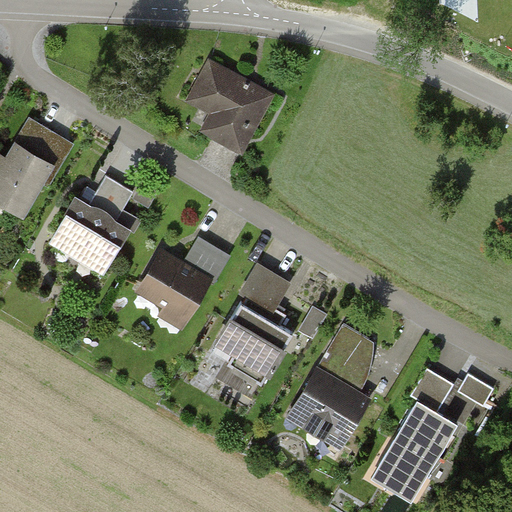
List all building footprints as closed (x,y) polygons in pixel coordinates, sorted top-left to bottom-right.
[(220,135),(242,147),(271,95),(212,62),(192,98),(229,119),(220,135)] [(0,197),(22,211),(41,180),(51,164),(24,148),(39,123),(31,118),(16,143),(18,145),(10,160),(3,155),(0,160),(0,197)] [(73,144),(39,123),(24,148),(51,164),(41,180),(48,185),(73,144)] [(77,197),(54,235),(106,266),(129,228),(117,221),(135,191),(107,175),(93,198),(98,201),(94,207),(77,197)] [(161,185),(148,177),(138,194),(151,201),(161,185)] [(163,251),(141,288),(187,315),(208,279),(213,282),(229,255),(200,238),(184,264),(163,251)] [(242,300),(218,340),(235,350),(228,363),(263,384),(294,332),(281,325),(287,313),(275,306),(289,282),(259,265),(244,290),(248,294),(244,301),(242,300)] [(316,305),(303,329),(316,336),(330,312),(316,305)] [(344,325),(296,406),(312,416),(307,425),(324,435),(330,426),(346,435),(367,399),(358,393),(363,385),(349,377),(371,341),(344,325)] [(419,398),(376,469),(417,493),(460,422),(439,410),(455,383),(428,367),(412,394),(419,398)] [(495,388),(469,373),(459,390),(485,405),(495,388)]
